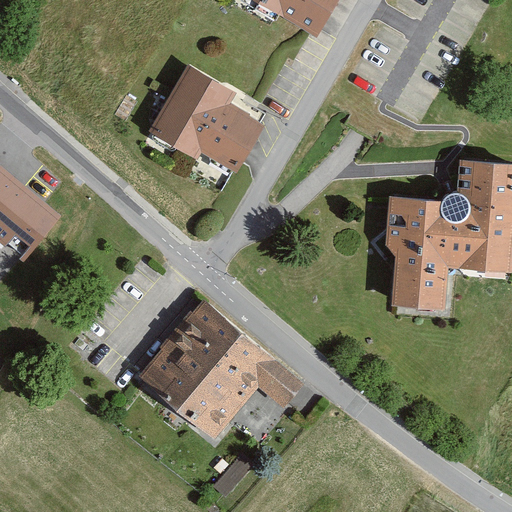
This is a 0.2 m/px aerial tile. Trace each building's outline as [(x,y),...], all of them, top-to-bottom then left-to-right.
[(247,0),(318,42),(342,0),(247,0)] [(237,85),(189,58),(149,126),(198,154),(202,147),(236,166),(265,117),(230,97),(237,85)] [(457,192),(390,188),(387,237),(398,248),(395,302),(436,303),(444,299),(448,257),(511,263),(511,255),(511,154),(460,151),(457,192)] [(0,234),(24,255),(62,211),(0,158),(0,234)] [(305,376),(206,295),(141,373),(214,433),(258,380),(284,401),(305,376)]
